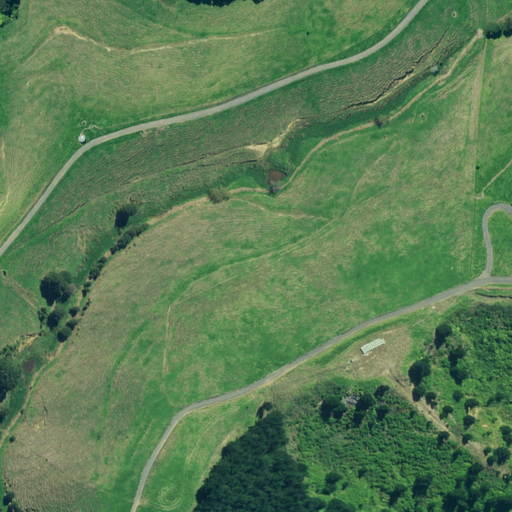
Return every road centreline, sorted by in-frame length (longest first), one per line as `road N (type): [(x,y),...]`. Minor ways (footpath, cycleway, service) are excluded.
road 1 (track): [(0,249),(48,171),(100,137),(270,91),(406,39),(438,0)]
road 2 (track): [(134,511),(162,437),(189,401),(264,379),(406,301),(493,270),(511,271)]
